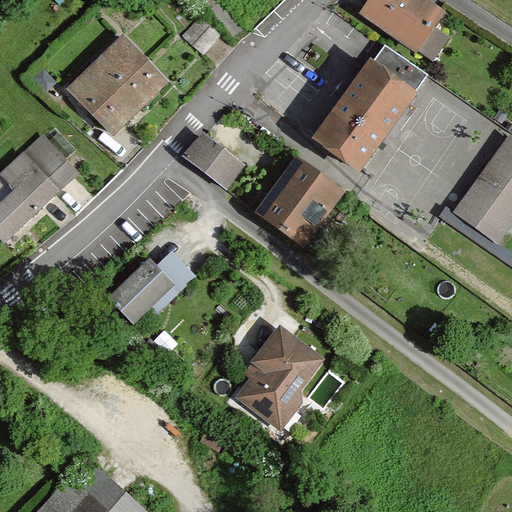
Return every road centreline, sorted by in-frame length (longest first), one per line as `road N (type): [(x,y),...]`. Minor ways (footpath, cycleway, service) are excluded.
road 1 (residential): [(158,155),(511,424)]
road 2 (residential): [(158,155),(317,0)]
road 3 (residential): [(0,299),(103,216),(158,155)]
